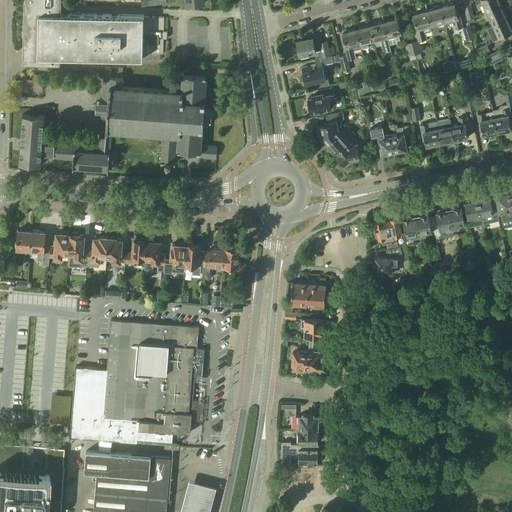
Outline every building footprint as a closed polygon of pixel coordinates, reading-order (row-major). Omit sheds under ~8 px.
[(62,13),(61,0),(24,0),(23,62),(60,63),(61,56),(143,58),(143,56),(147,56),(147,53),(164,53),(164,38),(167,38),(167,30),(164,30),(164,17),(144,16),(144,15),(62,13)] [(487,12),(501,5),(498,0),(475,0),(479,6),(483,4),(487,12)] [(455,3),(441,7),(446,27),(455,25),(456,29),(463,27),(460,13),(458,13),(455,3)] [(504,11),(501,5),(487,12),(493,24),(507,18),(507,17),(508,16),(505,11),(504,11)] [(434,7),(434,9),(428,10),(433,31),(434,34),(439,32),(438,29),(446,27),(441,7),(440,7),(439,6),(434,7)] [(474,17),(475,17),(472,6),(465,7),(468,19),(474,17)] [(424,33),(433,31),(428,10),(414,14),(417,24),(415,25),(419,41),(426,39),(424,33)] [(398,18),(384,22),(388,37),(396,35),(397,40),(405,38),(402,28),(400,29),(398,18)] [(511,28),(507,18),(493,24),(488,26),(495,41),(504,37),(503,35),(511,30),(511,28)] [(391,49),(388,37),(384,22),(377,24),(377,22),(370,24),(371,25),(375,40),(381,38),(385,51),(391,49)] [(368,42),(375,40),(371,25),(370,24),(364,26),(364,27),(357,29),(362,48),(369,46),(368,42)] [(466,40),(474,38),(470,26),(463,28),(466,40)] [(347,47),(346,48),(349,59),(356,57),(354,50),(362,48),(357,29),(343,33),(347,47)] [(297,42),(299,49),(297,49),(299,54),(300,54),(300,56),(322,51),(320,43),(319,37),(297,42)] [(413,42),(416,54),(422,52),(419,41),(413,42)] [(320,43),(322,51),(323,57),(335,55),(333,47),(328,48),(327,42),(320,43)] [(410,55),(416,54),(413,42),(407,44),(410,55)] [(479,56),(490,51),(487,45),(476,50),(479,56)] [(498,49),(487,55),(492,64),(503,58),(498,49)] [(306,83),(316,81),(317,87),(329,84),(328,79),(325,79),(322,65),(339,61),(338,54),(315,59),(316,64),(302,67),(306,83)] [(351,71),(347,54),(341,56),(345,72),(351,71)] [(451,60),(443,62),(446,72),(453,70),(451,60)] [(112,75),(123,76),(123,68),(113,67),(112,75)] [(21,78),(21,90),(42,91),(42,74),(32,74),(32,78),(21,78)] [(124,77),(111,76),(110,94),(103,93),(103,102),(96,102),(96,113),(101,114),(100,131),(99,145),(44,141),(46,116),(23,114),(19,163),(44,165),(45,157),(54,158),(76,159),(75,167),(109,169),(113,129),(165,133),(162,160),(161,161),(164,162),(164,161),(166,161),(166,164),(172,164),(172,162),(173,162),(176,163),(176,161),(176,154),(217,157),(218,146),(201,144),(203,128),(204,128),(205,121),(208,121),(213,118),(213,112),(209,108),(206,108),(206,101),(204,101),(206,76),(184,75),(184,82),(171,81),(170,90),(123,86),(124,77)] [(400,84),(398,77),(389,80),(391,86),(400,84)] [(374,92),(381,91),(379,83),(372,85),(374,92)] [(318,93),(313,94),(313,95),(309,96),(310,102),(307,103),(309,110),(311,109),(312,110),(334,106),(333,97),(338,96),(336,86),(317,90),(318,93)] [(508,106),(511,104),(511,93),(499,87),(498,89),(501,92),(505,95),(507,104),(507,106),(508,106)] [(472,109),(479,108),(476,91),(468,89),(469,94),(469,97),(472,109)] [(472,109),(469,97),(469,94),(462,95),(465,111),(472,109)] [(371,95),(361,97),(362,104),(372,102),(371,95)] [(511,118),(510,107),(509,107),(508,106),(507,106),(507,104),(501,105),(500,106),(499,107),(499,109),(494,110),(494,111),(498,132),(511,130),(510,119),(511,118)] [(420,119),(418,106),(411,108),(413,121),(420,119)] [(325,143),(326,142),(341,130),(345,126),(341,121),(344,118),(343,110),(325,114),(327,120),(329,119),(329,122),(319,125),(321,136),(322,137),(321,137),(325,143)] [(478,114),(480,124),(482,124),(484,135),(498,132),(494,111),(478,114)] [(452,125),(455,140),(469,137),(467,127),(469,126),(467,117),(459,118),(460,124),(452,125)] [(437,122),(438,128),(441,143),(442,143),(443,144),(449,143),(448,141),(455,140),(452,125),(451,119),(437,122)] [(427,145),(441,143),(438,128),(437,122),(421,125),(423,135),(425,134),(427,145)] [(345,126),(341,130),(326,142),(330,147),(334,153),(335,152),(350,140),(354,136),(364,127),(360,123),(352,130),(353,132),(347,137),(345,134),(346,133),(345,132),(350,127),(347,124),(345,126)] [(396,155),(396,152),(392,136),(386,137),(383,125),(371,128),(374,143),(380,142),(382,155),(389,154),(389,156),(396,155)] [(411,136),(410,126),(397,128),(398,135),(392,136),(396,152),(396,155),(402,154),(402,151),(408,150),(406,137),(411,136)] [(364,141),(358,142),(358,140),(354,136),(350,140),(335,152),(345,164),(350,160),(361,158),(360,153),(366,152),(364,141)] [(499,192),(498,194),(498,195),(497,195),(502,223),(511,221),(511,198),(511,192),(505,193),(503,191),(499,192)] [(491,196),(489,197),(489,196),(487,195),(484,195),(483,197),(483,198),(478,199),(482,217),(483,223),(484,226),(490,225),(487,214),(494,212),(496,220),(500,219),(496,201),(492,202),(491,196)] [(483,223),(482,217),(478,199),(473,200),(473,199),(471,198),(467,199),(466,200),(467,202),(465,202),(470,225),(483,223)] [(455,208),(450,209),(454,229),(460,228),(459,225),(466,224),(462,207),(461,207),(459,205),(456,206),(455,208)] [(437,212),(438,215),(431,217),(436,242),(439,241),(438,237),(442,236),(440,229),(446,228),(447,230),(454,229),(450,209),(444,210),(442,209),(439,209),(438,211),(438,212),(437,212)] [(422,214),(416,215),(420,236),(427,234),(426,232),(432,231),(429,213),(427,214),(427,213),(426,212),(423,213),(422,214)] [(387,219),(391,238),(397,237),(396,235),(403,234),(399,216),(398,216),(398,215),(396,214),(393,215),(391,216),(392,217),(390,217),(391,219),(387,219)] [(414,237),(420,236),(416,215),(410,217),(408,215),(406,216),(404,218),(403,218),(407,236),(413,235),(414,237)] [(383,219),(382,219),(382,218),(380,217),(377,218),(376,219),(376,220),(375,220),(379,238),(386,237),(386,239),(391,238),(387,219),(384,220),(383,219)] [(27,248),(31,249),(33,230),(19,229),(18,241),(16,241),(15,247),(17,247),(17,249),(26,250),(27,248)] [(33,230),(31,249),(39,249),(38,260),(43,261),(42,264),(49,265),(50,256),(51,246),(45,246),(46,232),(39,231),(40,229),(33,229),(33,230)] [(63,253),(69,254),(71,233),(70,233),(70,231),(63,231),(63,233),(57,232),(56,245),(51,245),(51,246),(50,256),(63,257),(63,253)] [(72,234),(71,233),(69,254),(76,254),(75,264),(87,265),(89,248),(84,247),(85,235),(79,234),(79,232),(72,232),(72,234)] [(101,256),(107,257),(108,257),(109,236),(101,236),(101,238),(95,237),(94,248),(89,248),(87,265),(100,266),(101,256)] [(121,262),(126,262),(127,250),(122,250),(123,239),(117,239),(117,237),(109,236),(108,257),(107,257),(107,260),(121,262)] [(135,238),(134,251),(127,250),(126,262),(133,263),(133,261),(138,261),(138,258),(146,259),(148,239),(147,239),(145,238),(142,237),(140,238),(140,239),(135,238)] [(148,239),(146,259),(146,264),(153,264),(153,262),(159,263),(158,265),(166,266),(166,259),(167,254),(160,253),(161,240),(148,239)] [(171,259),(166,259),(166,266),(165,269),(171,270),(171,265),(177,266),(177,269),(186,269),(186,264),(188,243),(187,242),(187,244),(186,244),(185,242),(181,242),(179,243),(172,243),(172,248),(172,247),(171,257),(171,258),(171,259)] [(201,244),(188,243),(186,264),(193,264),(192,274),(201,275),(201,271),(204,272),(205,272),(205,267),(207,251),(201,250),(201,244)] [(226,245),(220,245),(220,243),(213,243),(213,245),(212,244),(211,251),(207,251),(205,267),(205,272),(204,272),(204,276),(205,276),(207,279),(209,279),(212,277),(212,274),(210,271),(211,265),(217,265),(217,267),(224,267),(224,266),(226,245)] [(226,244),(226,245),(224,266),(232,266),(231,268),(239,269),(238,274),(245,274),(247,261),(240,260),(241,247),(233,246),(234,244),(226,244)] [(403,256),(403,255),(409,253),(407,245),(387,249),(387,257),(376,257),(376,265),(375,266),(375,270),(376,271),(376,272),(393,272),(393,264),(398,264),(398,257),(403,256)] [(301,280),(301,282),(294,281),(292,303),(308,304),(308,301),(307,301),(310,280),(301,280)] [(308,301),(315,302),(314,308),(325,309),(327,285),(317,284),(317,281),(310,280),(307,301),(308,301)] [(212,295),(211,304),(220,305),(221,295),(212,295)] [(293,311),(290,311),(286,311),(285,318),(299,319),(299,312),(293,311)] [(173,432),(191,433),(195,381),(193,381),(194,375),(191,375),(192,362),(193,348),(198,349),(199,326),(111,319),(108,369),(106,369),(77,366),(76,366),(70,437),(138,443),(138,439),(158,441),(173,442),(173,432)] [(328,332),(328,325),(326,325),(326,319),(306,319),(302,319),(302,327),(305,327),(305,336),(319,336),(319,333),(326,333),(326,332),(328,332)] [(328,363),(325,362),(326,354),(324,353),(325,348),(314,347),(314,341),(309,340),(309,350),(309,352),(308,352),(307,369),(327,371),(328,363)] [(305,369),(307,369),(308,352),(309,352),(309,350),(301,350),(301,345),(294,344),(293,365),(294,365),(294,370),(305,371),(305,369)] [(53,391),(50,422),(70,423),(73,393),(53,391)] [(297,408),(296,408),(286,408),(286,415),(296,416),(297,408)] [(320,421),(319,421),(318,421),(318,416),(314,415),(314,413),(303,413),(303,415),(298,415),(298,421),(300,421),(300,428),(298,428),(298,429),(319,429),(319,427),(320,427),(320,421)] [(298,434),(300,435),(300,443),(303,443),(303,448),(316,448),(316,442),(318,442),(318,441),(320,441),(320,434),(318,434),(319,429),(298,429),(298,434)] [(0,441),(0,511),(59,511),(66,448),(50,446),(48,471),(20,469),(22,444),(0,441)] [(283,448),(283,452),(283,463),(292,464),(292,456),(300,456),(300,464),(319,464),(319,448),(316,448),(303,448),(283,448)] [(88,451),(86,471),(97,472),(94,511),(167,511),(172,457),(88,451)] [(186,482),(178,511),(205,511),(212,489),(186,482)]
